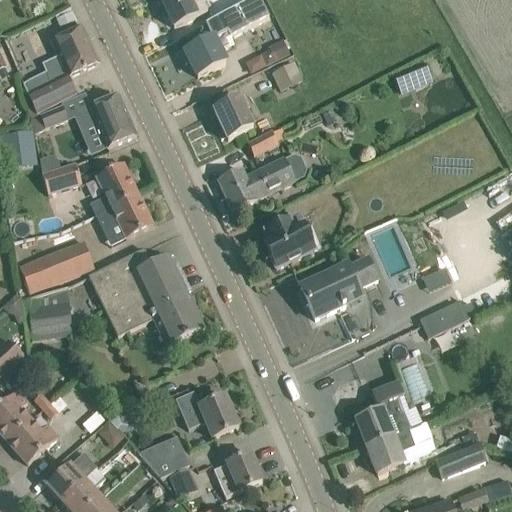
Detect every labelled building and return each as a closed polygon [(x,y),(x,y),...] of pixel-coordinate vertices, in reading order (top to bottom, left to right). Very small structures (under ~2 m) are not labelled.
[(174,31),(208,15),(200,0),(168,0),(161,3),(174,31)] [(214,41),(185,54),(198,81),(226,67),(220,55),(228,51),(225,44),(231,41),(269,22),(258,0),(257,0),(208,26),(214,41)] [(39,114),(76,98),(68,81),(99,66),(83,30),(52,45),(58,59),(42,67),(45,75),(23,85),(33,107),(27,109),(30,118),(39,114)] [(270,53),(261,57),(267,69),(290,58),(283,43),(269,50),(270,53)] [(294,66),(272,77),(278,90),(300,80),(294,66)] [(435,74),(402,82),(405,93),(438,85),(435,74)] [(90,114),(80,119),(85,131),(95,128),(106,153),(137,140),(120,99),(118,100),(89,112),(90,114)] [(240,104),(239,103),(214,115),(228,144),(253,132),(245,116),(249,115),(243,102),(240,104)] [(68,124),(63,109),(40,117),(33,120),(37,134),(68,124)] [(3,161),(33,160),(32,134),(1,136),(3,161)] [(275,151),(267,138),(247,147),(254,161),(275,151)] [(246,181),(242,173),(218,185),(233,216),(255,205),(255,206),(272,198),(272,196),(305,180),(307,173),(301,161),(294,158),(246,181)] [(76,167),(43,177),(50,197),(83,187),(76,167)] [(90,208),(95,219),(138,198),(123,167),(96,180),(105,199),(97,203),(98,205),(90,208)] [(138,198),(95,219),(101,231),(117,224),(126,242),(153,229),(138,198)] [(266,249),(276,272),(315,255),(299,220),(265,235),(270,246),(266,249)] [(94,274),(84,245),(19,269),(30,298),(94,274)] [(145,253),(127,261),(88,280),(118,340),(152,323),(167,351),(205,333),(169,259),(152,267),(145,253)] [(368,260),(346,270),(301,291),(315,323),(342,311),(342,312),(346,311),(344,306),(362,298),(360,295),(380,286),(368,260)] [(70,307),(30,310),(32,339),(32,342),(72,339),(70,307)] [(456,307),(420,324),(429,342),(465,325),(456,307)] [(8,343),(0,349),(0,375),(3,379),(11,372),(24,360),(8,343)] [(3,379),(2,380),(12,391),(20,383),(11,372),(3,379)] [(356,424),(367,451),(408,435),(410,434),(398,404),(404,401),(398,386),(371,396),(379,416),(356,424)] [(0,436),(7,445),(31,423),(21,412),(27,407),(17,395),(0,409),(0,436)] [(42,413),(50,406),(42,397),(34,404),(42,413)] [(194,397),(176,404),(188,433),(206,426),(213,442),(239,431),(225,399),(199,410),(194,397)] [(64,423),(84,446),(110,422),(90,400),(64,423)] [(50,406),(42,413),(50,423),(58,416),(50,406)] [(41,435),(31,423),(7,445),(28,468),(58,441),(47,429),(41,435)] [(108,426),(98,436),(99,437),(102,441),(112,440),(117,435),(108,426)] [(416,454),(408,435),(367,451),(377,478),(403,467),(401,460),(416,454)] [(177,440),(138,457),(160,482),(166,479),(189,469),(177,440)] [(478,449),(478,450),(435,465),(442,484),(486,468),(485,464),(486,464),(481,448),(478,449)] [(46,489),(62,506),(85,485),(84,484),(96,474),(97,473),(83,457),(71,469),(70,468),(46,489)] [(262,485),(250,457),(226,467),(227,468),(213,474),(225,501),(262,485)] [(188,473),(170,481),(179,501),(196,494),(188,473)] [(96,474),(84,484),(85,485),(92,493),(104,482),(96,474)] [(62,506),(66,511),(89,511),(100,503),(92,493),(85,485),(62,506)] [(177,511),(180,510),(172,502),(160,511),(177,511)] [(89,511),(108,511),(100,503),(89,511)]
